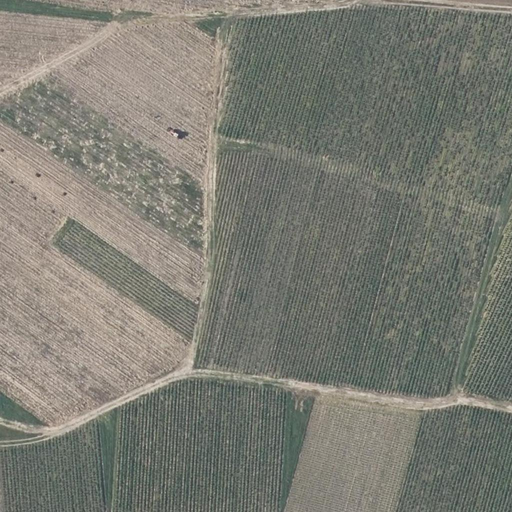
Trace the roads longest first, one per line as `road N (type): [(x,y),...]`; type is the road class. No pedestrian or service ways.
road 1 (track): [(0,93),(119,29),(358,4),(511,12)]
road 2 (track): [(0,445),(74,427),(182,376),(511,411)]
